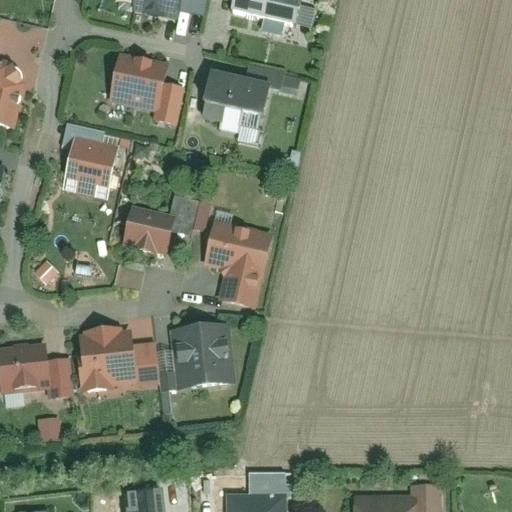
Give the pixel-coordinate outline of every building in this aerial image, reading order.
[(181,0),(135,0),(133,14),(177,23),(181,0)] [(303,4),(284,0),(233,0),(229,16),(263,24),(261,34),(282,39),(284,29),(296,32),(303,4)] [(267,75),(211,65),(200,121),(257,131),(267,75)] [(183,77),(122,66),(111,126),(172,137),(183,77)] [(16,100),(0,97),(0,136),(9,138),(16,100)] [(123,147),(68,136),(56,200),(111,210),(123,147)] [(202,227),(207,208),(196,205),(191,225),(202,227)] [(174,215),(127,206),(120,249),(167,258),(174,215)] [(228,236),(206,232),(203,247),(209,254),(206,267),(228,271),(222,304),(255,310),(269,235),(230,228),(228,236)] [(31,275),(44,288),(57,276),(45,263),(31,275)] [(225,329),(176,335),(184,398),(233,392),(225,329)] [(131,330),(75,337),(82,399),(159,389),(157,367),(136,369),(131,330)] [(45,351),(0,356),(0,400),(51,394),(45,351)] [(439,511),(440,492),(411,492),(411,502),(410,511),(439,511)] [(128,511),(166,511),(165,496),(127,500),(128,511)] [(285,511),(285,498),(224,499),(224,511),(285,511)] [(410,511),(411,502),(351,503),(350,511),(410,511)]
